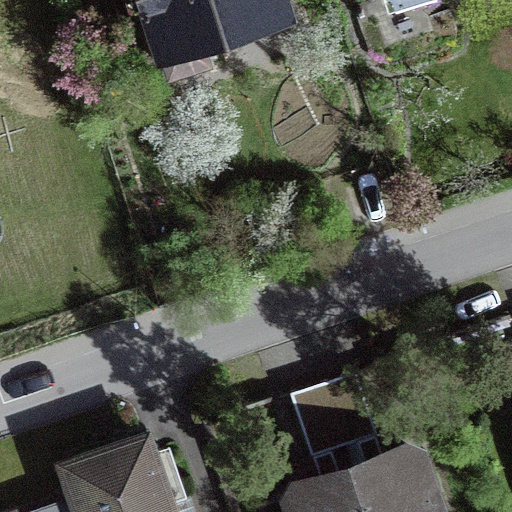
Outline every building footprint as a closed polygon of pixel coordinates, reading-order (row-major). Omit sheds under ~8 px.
[(147,0),(170,70),(206,58),(198,35),(285,7),(282,0),(147,0)] [(355,369),(323,380),(344,441),(376,430),(355,369)] [(311,452),(344,441),(323,380),(290,390),(311,452)] [(169,511),(165,498),(182,492),(170,457),(153,463),(144,437),(68,463),(77,490),(25,508),(25,510),(25,511),(169,511)] [(404,447),(352,465),(367,511),(436,511),(417,453),(404,447)] [(367,511),(352,465),(298,483),(292,495),(297,511),(367,511)]
